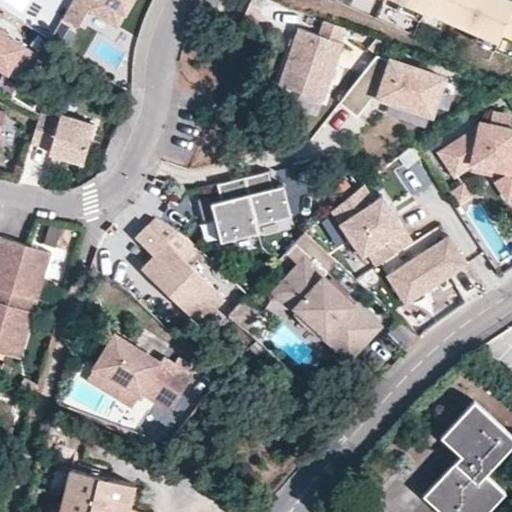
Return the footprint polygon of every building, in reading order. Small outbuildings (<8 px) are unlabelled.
[(118,26),(132,0),(72,0),(63,17),(79,26),(89,9),(118,26)] [(511,0),(337,0),(413,34),(424,10),(498,41),(501,33),(511,37),(511,0)] [(324,99),(343,42),(340,41),(345,27),(323,20),(319,34),(298,27),(278,84),(324,99)] [(39,54),(0,29),(0,68),(21,82),(39,54)] [(443,77),(377,55),(340,102),(357,116),(371,98),(375,99),(377,95),(388,98),(431,113),(443,77)] [(388,98),(377,95),(375,99),(386,103),(388,98)] [(511,128),(508,128),(510,116),(492,112),(490,124),(485,123),(440,152),(455,174),(472,163),(472,162),(493,167),(511,170),(511,172),(510,174),(511,176),(511,128)] [(83,163),(95,123),(61,113),(59,118),(39,113),(31,142),(50,148),(49,152),(83,163)] [(409,194),(433,181),(418,155),(395,168),(409,194)] [(493,167),(472,162),(472,163),(471,168),(492,172),(493,167)] [(291,215),(284,183),(272,186),(268,170),(217,183),(219,192),(221,199),(198,205),(202,220),(215,217),(220,241),(259,232),(256,223),(291,215)] [(511,195),(511,176),(510,174),(498,182),(508,198),(511,195)] [(472,196),(463,182),(451,191),(460,204),(472,196)] [(351,239),(394,211),(383,194),(374,199),(364,184),(332,209),(351,239)] [(221,199),(219,192),(197,198),(198,205),(221,199)] [(414,241),(394,211),(351,239),(362,256),(367,253),(375,265),(414,241)] [(224,297),(186,260),(199,247),(185,235),(157,217),(137,237),(154,254),(142,266),(199,322),(224,297)] [(342,300),(320,280),(328,271),(337,261),(305,232),(286,252),(298,264),(273,291),(293,309),(295,307),(325,335),(332,327),(357,351),(380,326),(355,302),(354,304),(345,296),(342,300)] [(406,303),(467,263),(449,235),(388,275),(406,303)] [(30,324),(51,251),(0,236),(0,351),(10,354),(20,321),(30,324)] [(350,291),(328,271),(320,280),(342,300),(345,296),(350,291)] [(245,330),(261,313),(244,298),(229,315),(245,330)] [(21,358),(30,324),(20,321),(10,354),(21,358)] [(357,351),(332,327),(325,335),(323,336),(348,360),(357,351)] [(109,342),(114,333),(105,328),(100,336),(109,342)] [(161,361),(114,333),(109,342),(94,366),(140,394),(142,391),(147,394),(150,389),(159,394),(156,400),(171,409),(192,374),(163,357),(161,361)] [(140,394),(94,366),(86,380),(132,408),(140,394)] [(35,395),(38,385),(24,377),(19,386),(35,395)] [(156,400),(159,394),(150,389),(147,394),(156,400)] [(511,443),(511,432),(474,398),(441,434),(460,453),(423,493),(442,511),(486,511),(506,490),(486,472),(511,443)] [(129,511),(130,508),(136,484),(69,468),(58,511),(129,511)]
